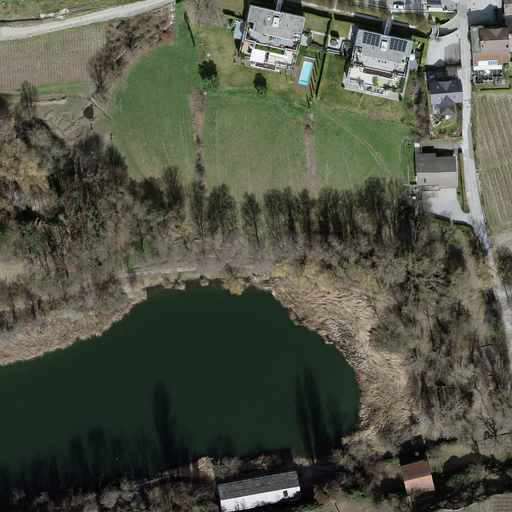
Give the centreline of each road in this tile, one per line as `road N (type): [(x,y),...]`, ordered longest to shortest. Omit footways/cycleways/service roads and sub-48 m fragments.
road 1 (unclassified): [(462,0),(470,192),(511,355)]
road 2 (unclassified): [(0,33),(162,0)]
